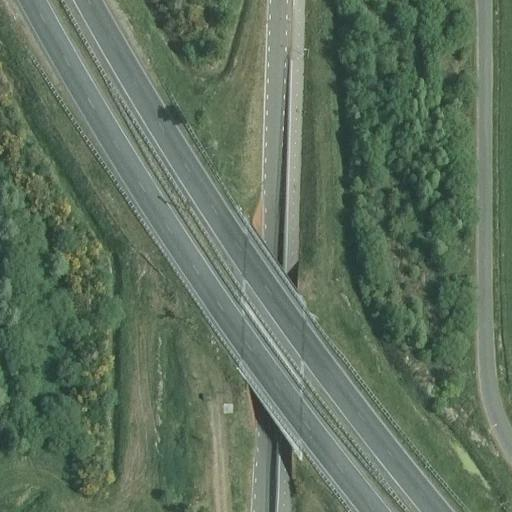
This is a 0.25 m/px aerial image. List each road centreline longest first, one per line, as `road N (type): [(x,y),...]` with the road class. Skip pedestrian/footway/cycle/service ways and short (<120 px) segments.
road 1 (trunk): [(439,511),(319,363),(230,235),(88,0)]
road 2 (trunk): [(33,0),(245,342),(375,511)]
road 3 (tertiary): [(260,511),(277,0)]
road 4 (unclassified): [(481,0),(484,356),(488,397),(511,451)]
